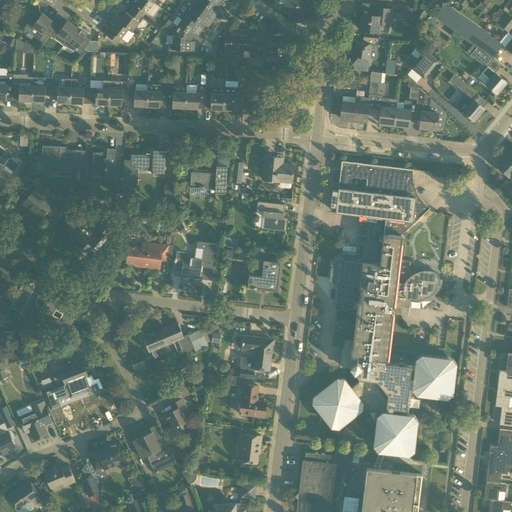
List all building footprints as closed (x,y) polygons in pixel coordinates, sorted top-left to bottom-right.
[(132,9),(142,17),(153,2),(150,0),(133,0),(132,2),(135,4),(132,9)] [(195,0),(193,4),(213,19),(218,12),(216,10),(218,7),(208,0),(200,0),(199,2),(197,0),(195,0)] [(302,2),(302,0),(285,0),(285,5),(288,5),(287,11),(305,13),(306,2),(302,2)] [(188,17),(203,27),(205,25),(207,27),(213,19),(193,4),(189,8),(193,11),(188,17)] [(434,17),(472,43),(493,58),(502,45),(443,4),(434,17)] [(391,9),(372,7),(374,7),(374,15),(362,14),(360,30),(379,32),(380,24),(389,25),(391,9)] [(413,8),(403,7),(402,15),(405,16),(405,21),(411,22),(413,8)] [(429,12),(420,7),(414,17),(422,22),(429,12)] [(118,22),(128,29),(127,29),(131,31),(133,33),(137,36),(138,35),(141,35),(140,29),(137,29),(134,27),(142,17),(132,9),(128,14),(126,12),(119,21),(118,22)] [(495,22),(500,26),(507,32),(511,26),(511,17),(503,10),(494,21),(495,22)] [(179,27),(177,31),(191,37),(194,33),(197,35),(203,27),(188,17),(182,12),(178,17),(182,19),(177,26),(179,27)] [(43,43),(49,35),(57,24),(42,13),(35,22),(31,19),(24,29),(43,43)] [(133,33),(131,31),(127,29),(128,29),(118,22),(119,21),(114,18),(107,28),(110,31),(106,35),(117,43),(121,38),(126,42),(133,33)] [(67,20),(61,28),(57,24),(49,35),(63,45),(77,27),(67,20)] [(77,27),(63,45),(64,46),(74,51),(77,48),(82,51),(84,49),(87,51),(97,52),(98,41),(90,41),(85,37),(87,34),(77,26),(77,27)] [(237,54),(238,29),(229,28),(229,32),(225,32),(224,49),(232,50),(231,54),(237,54)] [(238,29),(237,54),(243,54),(243,50),(250,50),(250,58),(251,33),(247,33),(247,29),(238,29)] [(191,41),(191,37),(177,31),(176,36),(173,36),(173,44),(169,43),(168,50),(194,51),(194,42),(191,41)] [(250,58),(256,59),(256,54),(263,54),(263,63),(264,37),(260,37),(261,33),(251,33),(250,58)] [(264,37),(263,63),(269,63),(269,58),(277,59),(278,41),(273,41),(274,37),(264,37)] [(376,38),(373,38),(363,37),(362,43),(356,43),(355,51),(354,51),(352,64),(370,66),(372,48),(375,48),(376,38)] [(493,58),(472,43),(468,48),(469,49),(467,51),(471,54),(470,54),(486,67),(487,67),(493,58)] [(425,49),(410,67),(424,78),(438,60),(425,49)] [(387,73),(396,73),(397,60),(388,59),(387,73)] [(487,67),(486,67),(482,73),(478,78),(489,87),(497,94),(506,82),(495,73),(494,73),(487,67)] [(185,109),(186,87),(173,86),(174,69),(167,69),(167,78),(166,107),(172,107),(172,108),(173,108),(173,107),(185,108),(185,109)] [(206,75),(204,109),(210,109),(210,110),(211,110),(212,111),(216,111),(217,110),(217,109),(223,110),(223,111),(224,87),(212,86),(212,85),(213,73),(208,73),(208,72),(206,71),(206,75)] [(381,83),(382,73),(379,73),(371,72),(370,82),(378,83),(381,83)] [(224,87),(223,111),(224,111),(224,110),(230,110),(231,112),(235,112),(236,111),(237,111),(237,98),(243,98),(244,73),(238,73),(238,87),(224,87)] [(13,94),(14,74),(7,74),(7,75),(0,75),(0,99),(6,100),(7,94),(13,94)] [(28,75),(14,74),(13,94),(19,95),(18,101),(19,101),(19,100),(31,101),(31,102),(32,102),(32,85),(32,77),(28,77),(28,75)] [(206,75),(201,75),(201,84),(197,84),(197,85),(186,85),(186,87),(185,109),(185,108),(198,109),(204,109),(206,75)] [(45,85),(32,85),(32,102),(32,101),(44,102),(45,102),(45,96),(51,96),(52,78),(52,80),(46,79),(46,83),(45,83),(45,85)] [(70,104),(71,79),(65,79),(64,86),(58,86),(58,78),(52,78),(51,96),(57,96),(57,103),(57,102),(70,103),(70,104)] [(147,90),(147,107),(147,108),(147,106),(159,107),(160,107),(166,107),(167,78),(160,78),(160,85),(148,84),(147,90)] [(409,99),(416,99),(418,88),(419,85),(410,78),(409,79),(408,87),(410,87),(409,99)] [(89,104),(90,85),(83,85),(83,87),(77,87),(77,79),(71,79),(70,104),(70,103),(82,103),(82,104),(83,104),(89,104)] [(357,80),(349,80),(345,79),(344,87),(356,89),(357,80)] [(465,93),(454,106),(462,113),(463,112),(466,114),(474,121),(484,109),(473,99),(478,94),(470,88),(462,80),(461,81),(457,86),(456,86),(465,93)] [(108,106),(109,88),(109,81),(103,81),(102,88),(96,87),(96,86),(90,85),(89,104),(95,104),(96,104),(108,105),(108,106)] [(109,81),(109,88),(108,106),(109,106),(109,105),(121,105),(121,106),(122,99),(128,100),(128,87),(129,82),(109,81)] [(378,83),(370,82),(368,94),(377,95),(378,83)] [(386,84),(381,83),(378,83),(377,95),(385,96),(386,84)] [(147,107),(147,90),(135,89),(135,87),(128,87),(128,100),(134,100),(134,106),(146,106),(146,107),(147,107)] [(444,116),(444,110),(418,88),(416,99),(416,103),(422,104),(420,128),(427,129),(427,128),(435,129),(435,130),(437,116),(444,116)] [(340,119),(353,120),(355,98),(343,96),(340,119)] [(355,96),(355,98),(353,120),(366,122),(368,104),(367,103),(368,97),(355,96)] [(379,123),(394,125),(396,102),(397,99),(389,98),(382,98),(379,123)] [(404,103),(396,102),(394,125),(408,126),(411,101),(404,100),(404,103)] [(42,156),(42,162),(55,163),(55,165),(55,174),(76,175),(75,181),(84,182),(85,166),(76,166),(76,160),(77,150),(59,150),(59,147),(42,146),(42,156)] [(115,177),(116,149),(107,149),(107,155),(101,155),(101,153),(93,153),(92,172),(105,173),(105,177),(115,177)] [(124,160),(123,184),(137,184),(138,170),(152,170),(152,173),(165,174),(166,161),(166,151),(153,151),(153,156),(131,155),(131,160),(124,160)] [(511,151),(497,166),(511,180),(511,151)] [(264,166),(263,179),(279,181),(279,186),(280,187),(289,188),(290,187),(291,182),(292,182),(294,165),(283,164),(283,158),(277,157),(265,156),(264,166)] [(6,179),(9,175),(10,176),(12,172),(13,173),(19,165),(9,157),(6,163),(3,166),(0,164),(0,187),(6,179)] [(351,368),(359,378),(358,382),(350,389),(344,381),(337,381),(316,397),(315,404),(331,425),(339,426),(364,406),(367,410),(379,411),(375,443),(380,449),(373,468),(362,467),(360,487),(364,488),(361,511),(417,511),(422,474),(379,469),(385,450),(406,452),(412,448),(415,421),(411,415),(405,415),(408,396),(412,393),(445,396),(451,392),(454,365),(449,360),(423,356),(417,361),(417,366),(386,363),(386,360),(388,361),(388,360),(385,359),(386,352),(388,352),(386,352),(387,344),(389,345),(389,344),(387,344),(388,337),(389,337),(389,336),(388,336),(389,329),(390,329),(389,328),(390,321),(391,321),(390,321),(391,314),(393,314),(393,313),(402,314),(403,308),(409,309),(410,299),(411,300),(412,300),(414,300),(416,300),(418,300),(420,300),(422,299),(424,298),(426,298),(428,297),(429,296),(431,295),(433,293),(434,292),(435,290),(437,289),(438,287),(438,285),(439,285),(439,283),(439,282),(439,281),(439,279),(439,278),(439,277),(438,276),(438,275),(437,274),(436,273),(435,272),(434,271),(432,271),(431,270),(430,270),(429,270),(428,270),(427,270),(424,270),(422,271),(420,271),(418,272),(417,272),(415,273),(413,274),(411,275),(410,277),(408,278),(407,280),(406,281),(404,283),(395,282),(394,282),(395,275),(396,275),(396,274),(395,274),(396,267),(397,267),(396,266),(397,259),(398,259),(397,259),(398,251),(398,252),(398,251),(399,244),(399,243),(400,236),(430,208),(429,208),(420,198),(419,198),(418,195),(417,193),(416,191),(417,191),(416,190),(413,191),(411,187),(415,186),(415,185),(414,185),(413,185),(413,182),(412,180),(412,177),(412,175),(412,172),(412,170),(413,170),(413,169),(345,161),(344,169),(342,189),(338,188),(338,191),(332,190),(331,196),(331,204),(336,205),(335,213),(362,216),(358,254),(355,254),(342,252),(341,257),(340,257),(340,256),(339,256),(339,257),(332,262),(331,262),(331,263),(332,263),(330,279),(329,279),(329,280),(330,280),(336,287),(335,288),(336,288),(336,287),(337,287),(336,303),(338,303),(337,309),(347,310),(347,308),(359,310),(358,317),(356,317),(358,317),(357,325),(355,325),(357,325),(356,333),(355,332),(355,333),(356,333),(355,340),(354,340),(354,341),(347,340),(346,347),(345,355),(344,355),(343,367),(351,368)] [(232,182),(240,183),(243,163),(235,162),(232,182)] [(226,193),(227,166),(216,166),(216,173),(191,172),(190,187),(215,189),(215,192),(226,193)] [(165,185),(164,196),(172,197),(173,185),(165,185)] [(37,188),(30,195),(23,203),(34,212),(33,214),(40,219),(46,212),(57,221),(75,200),(69,195),(57,208),(46,199),(44,201),(40,197),(43,193),(37,188)] [(255,227),(261,227),(261,228),(276,230),(276,227),(286,228),(287,218),(283,218),(284,204),(258,201),(255,227)] [(78,251),(84,243),(89,238),(88,237),(92,232),(84,225),(82,228),(80,226),(81,224),(74,218),(61,234),(72,244),(71,245),(78,251)] [(106,237),(101,233),(91,245),(97,249),(106,237)] [(225,234),(224,246),(237,248),(239,239),(230,238),(231,235),(225,234)] [(167,259),(168,257),(169,248),(169,245),(142,242),(142,248),(128,246),(127,262),(142,264),(142,267),(159,269),(160,260),(167,261),(167,259)] [(211,280),(212,270),(216,244),(198,242),(197,248),(203,249),(202,259),(185,257),(186,252),(176,250),(173,275),(181,276),(181,275),(207,278),(206,279),(211,280)] [(282,260),(262,258),(260,273),(247,272),(245,288),(260,289),(260,288),(264,289),(264,290),(278,292),(282,260)] [(0,303),(9,288),(10,289),(10,288),(0,282),(0,303)] [(18,292),(10,306),(21,312),(29,298),(18,292)] [(57,325),(56,327),(65,332),(77,311),(50,296),(40,316),(57,325)] [(161,330),(167,344),(173,342),(177,351),(182,349),(185,348),(181,338),(184,337),(177,323),(161,330)] [(187,336),(195,352),(208,345),(201,329),(187,336)] [(174,361),(167,344),(161,330),(143,337),(152,359),(157,356),(154,350),(160,348),(164,359),(167,365),(167,364),(169,369),(173,368),(171,363),(174,361)] [(242,346),(241,348),(255,350),(253,368),(259,369),(269,370),(272,343),(274,343),(275,340),(271,339),(243,336),(242,346)] [(499,371),(511,372),(511,354),(508,354),(506,371),(499,370),(499,371)] [(167,365),(164,359),(159,360),(153,363),(158,374),(164,372),(163,372),(169,369),(167,364),(167,365)] [(52,386),(44,390),(52,409),(61,405),(58,399),(62,397),(69,395),(70,397),(90,389),(89,387),(97,384),(100,390),(106,388),(99,374),(95,376),(92,369),(86,371),(83,362),(60,371),(63,380),(57,382),(59,387),(54,389),(52,386)] [(246,378),(252,378),(253,371),(240,369),(239,377),(246,378)] [(511,372),(499,371),(497,389),(511,390),(511,389),(511,390),(511,380),(511,372)] [(239,377),(227,376),(227,384),(236,385),(236,388),(244,389),(243,399),(241,399),(240,414),(263,417),(265,402),(256,401),(258,386),(245,385),(246,378),(239,377)] [(495,405),(509,407),(510,398),(511,398),(511,390),(497,389),(495,405)] [(173,427),(187,421),(181,409),(186,407),(182,398),(170,404),(173,410),(164,414),(165,417),(167,416),(173,427)] [(33,411),(19,417),(22,424),(25,433),(30,431),(34,440),(47,434),(45,427),(41,420),(50,416),(46,407),(43,401),(31,406),(33,411)] [(511,407),(509,407),(495,405),(495,406),(501,407),(499,425),(511,426),(511,407)] [(0,455),(17,448),(8,428),(16,424),(11,413),(3,417),(5,422),(0,424),(0,455)] [(498,447),(497,447),(511,448),(511,430),(505,430),(500,429),(498,447)] [(166,442),(161,433),(154,437),(151,431),(133,441),(141,458),(147,456),(155,473),(176,462),(166,442)] [(261,436),(251,434),(242,433),(241,443),(242,443),(240,461),(256,463),(258,450),(259,450),(261,436)] [(90,455),(95,469),(104,466),(105,470),(125,462),(122,453),(124,453),(119,441),(106,446),(107,449),(103,450),(103,452),(100,453),(99,452),(90,455)] [(490,446),(489,454),(491,454),(490,464),(508,466),(511,466),(511,448),(497,447),(498,447),(497,447),(490,446)] [(303,493),(301,508),(300,511),(336,511),(342,467),(351,468),(352,453),(335,451),(334,456),(324,454),(323,453),(322,453),(320,454),(318,454),(317,452),(315,452),(314,453),(305,452),(300,493),(303,493)] [(190,466),(191,455),(182,453),(180,470),(190,471),(190,470),(192,471),(193,466),(190,466)] [(75,481),(69,465),(62,468),(60,464),(53,467),(53,468),(44,472),(50,487),(65,481),(67,485),(75,481)] [(490,464),(488,464),(486,482),(506,484),(500,483),(501,473),(507,474),(508,466),(490,464)] [(194,473),(181,471),(188,482),(191,480),(194,478),(194,473)] [(97,493),(99,492),(91,473),(81,478),(96,511),(104,507),(97,493)] [(134,473),(126,480),(136,492),(144,486),(134,473)] [(43,499),(28,479),(20,485),(22,487),(8,496),(18,511),(28,511),(32,509),(32,505),(34,503),(35,505),(43,499)] [(484,499),(498,501),(499,491),(505,492),(506,484),(486,482),(484,499)] [(247,510),(248,497),(254,498),(255,485),(243,484),(240,503),(235,504),(213,504),(213,511),(244,511),(247,511),(247,510)] [(77,494),(79,499),(81,498),(84,507),(90,504),(84,491),(77,494)] [(198,507),(193,492),(187,494),(179,496),(184,511),(192,509),(198,507)] [(138,498),(127,503),(130,511),(150,511),(149,504),(145,497),(139,499),(138,498)] [(498,501),(484,499),(490,500),(488,511),(509,511),(511,502),(498,501)]
